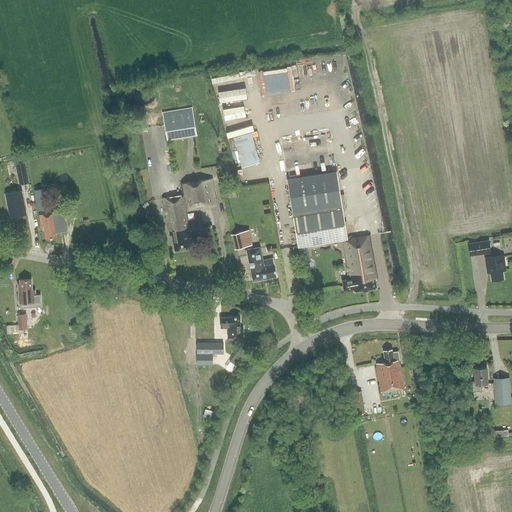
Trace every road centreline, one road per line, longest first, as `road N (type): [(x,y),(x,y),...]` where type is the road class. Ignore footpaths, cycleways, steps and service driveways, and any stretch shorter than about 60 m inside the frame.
road 1 (unclassified): [(305,344),(278,304),(0,249)]
road 2 (tertiary): [(305,344),(357,325),(511,327)]
road 3 (tertiary): [(214,511),(252,402),(305,344)]
road 4 (tertiary): [(0,397),(71,511)]
